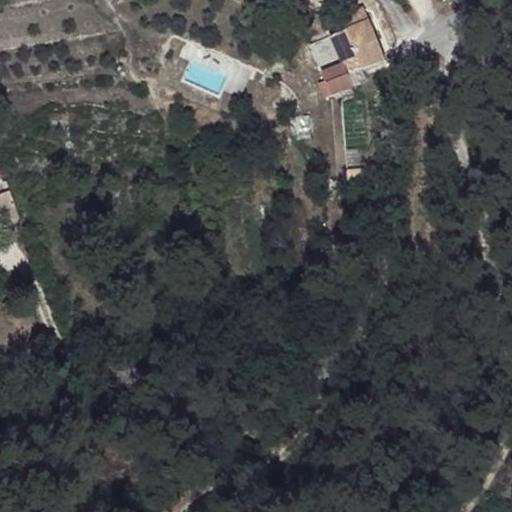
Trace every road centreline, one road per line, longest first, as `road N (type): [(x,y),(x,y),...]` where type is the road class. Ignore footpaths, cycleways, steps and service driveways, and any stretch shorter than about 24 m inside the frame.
road 1 (unclassified): [(0,468),(128,380),(382,274),(386,94),(440,43)]
road 2 (residential): [(440,43),(487,257),(511,278)]
